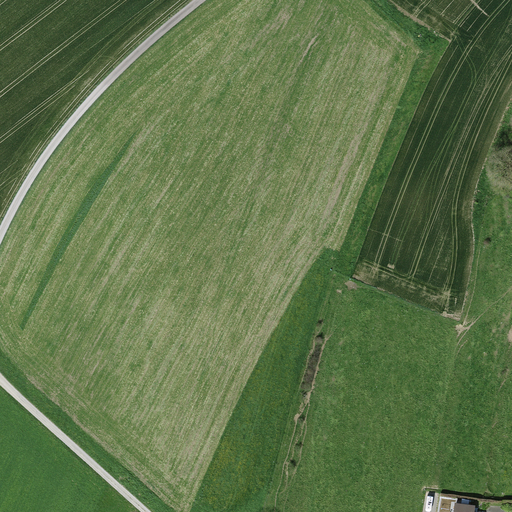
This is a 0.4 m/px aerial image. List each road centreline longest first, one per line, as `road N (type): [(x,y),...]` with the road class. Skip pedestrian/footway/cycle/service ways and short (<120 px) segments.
road 1 (track): [(0,238),(20,193),(91,98),(204,0)]
road 2 (track): [(0,378),(146,511)]
